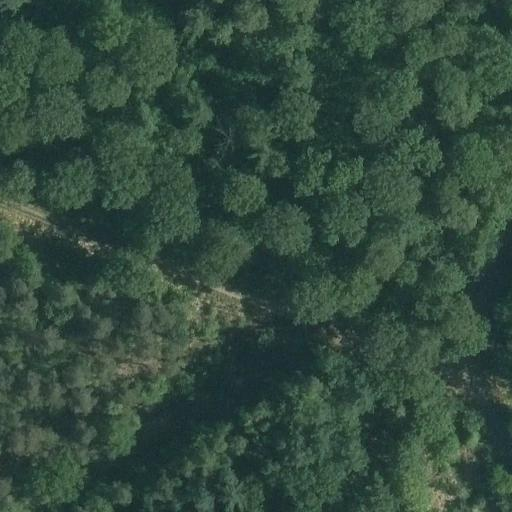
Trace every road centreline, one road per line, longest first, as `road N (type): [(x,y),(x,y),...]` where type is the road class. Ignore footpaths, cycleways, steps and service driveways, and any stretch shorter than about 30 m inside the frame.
road 1 (track): [(0,196),(445,369)]
road 2 (track): [(445,369),(511,176)]
